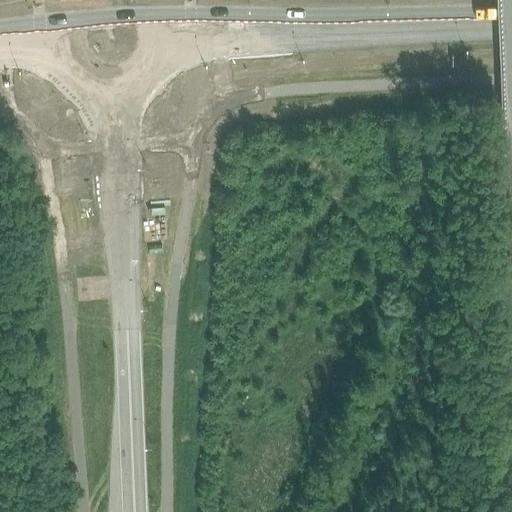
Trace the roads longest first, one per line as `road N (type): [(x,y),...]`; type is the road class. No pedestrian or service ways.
road 1 (secondary): [(132,511),(119,206)]
road 2 (secondary): [(172,56),(346,41),(380,28)]
road 3 (secondary): [(380,28),(170,14)]
road 4 (secondary): [(380,28),(511,24)]
